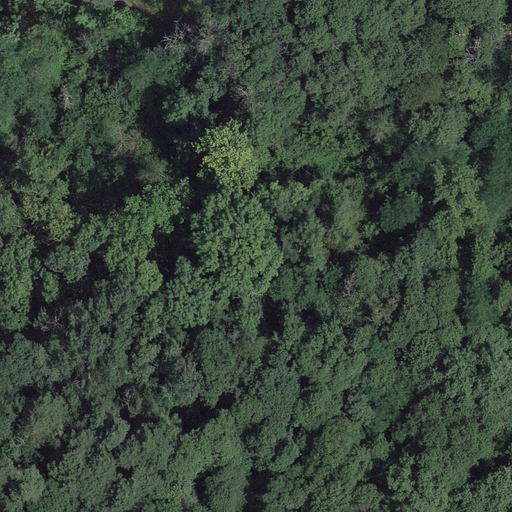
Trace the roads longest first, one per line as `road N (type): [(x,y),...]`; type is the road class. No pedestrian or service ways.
road 1 (track): [(147,511),(198,446),(355,289),(412,272),(511,328)]
road 2 (track): [(425,511),(511,394)]
